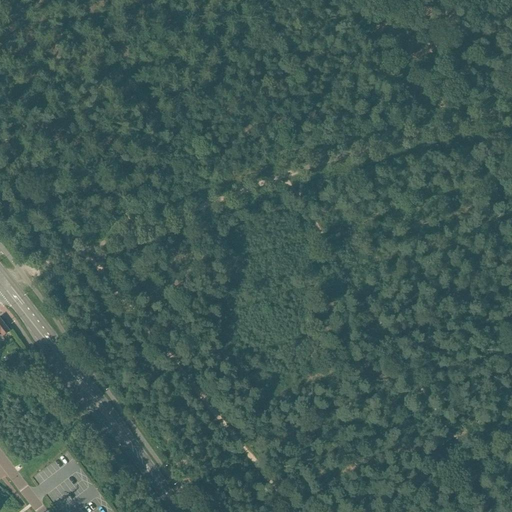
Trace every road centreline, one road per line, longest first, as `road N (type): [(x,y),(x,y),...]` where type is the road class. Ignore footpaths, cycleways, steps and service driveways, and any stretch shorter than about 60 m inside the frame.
road 1 (secondary): [(182,511),(8,287)]
road 2 (track): [(8,287),(132,225)]
